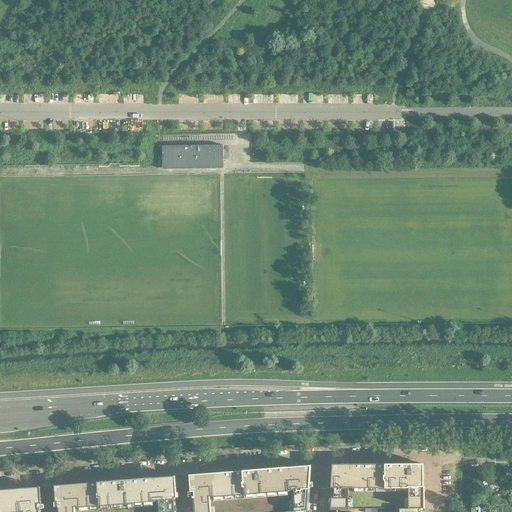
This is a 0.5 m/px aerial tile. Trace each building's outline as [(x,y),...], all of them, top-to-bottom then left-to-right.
[(163,147),(163,158),(163,170),(224,169),(224,164),(224,146),(163,147)] [(332,486),(330,509),(365,509),(372,509),(378,509),(395,508),(419,508),(424,508),(424,488),(424,466),(422,463),(336,464),(333,467),(332,481),(332,486)] [(243,471),(190,475),(191,492),(193,492),(193,496),(194,511),(287,511),(305,511),(308,510),(310,487),(310,482),(311,468),(309,465),(288,467),(254,469),(243,470),(243,471)] [(118,480),(55,485),(56,502),(58,502),(58,506),(58,511),(176,511),(175,497),(175,492),(177,492),(175,476),(118,480)] [(0,511),(40,511),(41,508),(40,504),(42,504),(40,487),(0,489),(0,511)]
